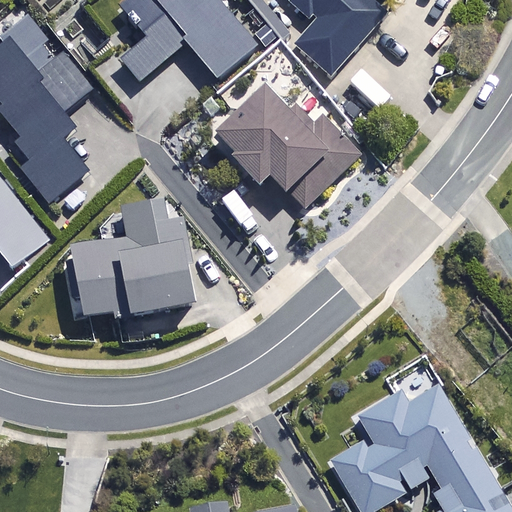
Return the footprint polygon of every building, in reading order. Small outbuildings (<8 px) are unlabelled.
[(127,0),(117,9),(145,42),(119,65),(139,88),(184,49),(217,87),(256,52),(210,0),(127,0)] [(296,42),(333,73),(390,7),(381,0),(287,0),(308,18),(312,13),(317,17),(296,42)] [(91,95),(63,59),(54,66),(40,48),(45,44),(29,23),(0,45),(0,48),(3,52),(0,53),(0,116),(22,145),(14,151),(28,169),(20,175),(47,209),(88,177),(62,143),(74,133),(62,118),(91,95)] [(257,193),(264,186),(281,203),(288,197),(304,214),(359,162),(321,122),(313,130),(296,111),(285,121),(262,97),(211,145),(257,193)] [(0,253),(11,268),(50,238),(0,172),(0,253)] [(193,311),(185,269),(192,267),(184,224),(166,227),(162,204),(120,212),(126,243),(70,254),(83,325),(114,320),(115,325),(193,311)] [(510,511),(437,388),(405,406),(399,396),(357,422),(368,440),(328,465),(356,511),(381,511),(433,481),(439,492),(431,497),(439,511),(510,511)]
